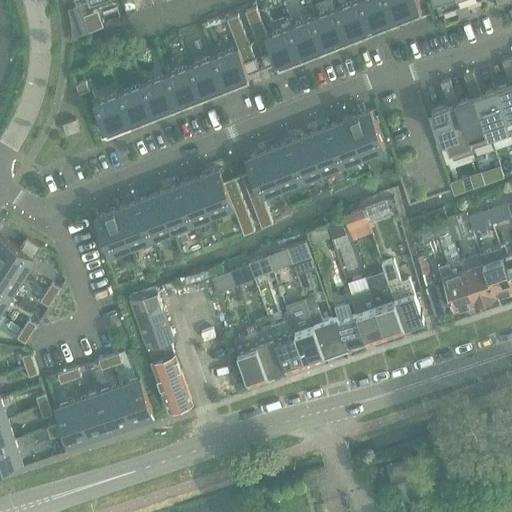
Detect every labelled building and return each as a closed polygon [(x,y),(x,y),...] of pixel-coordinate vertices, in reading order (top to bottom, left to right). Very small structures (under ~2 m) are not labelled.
[(347,30),(350,38),(374,28),(371,20),(362,0),(355,0),(338,7),(347,30)] [(362,0),(371,20),(374,28),(397,19),(394,11),(389,0),(362,0)] [(389,0),(394,11),(397,19),(422,10),(419,2),(418,0),(389,0)] [(468,7),(465,0),(463,0),(460,1),(459,0),(436,0),(440,8),(455,3),(457,10),(468,7)] [(89,30),(80,4),(68,8),(69,11),(69,15),(70,19),(71,23),(71,26),(72,30),(72,36),(89,30)] [(245,11),(248,20),(259,16),(256,6),(245,11)] [(323,39),(326,47),(350,38),(347,30),(338,7),(314,16),(323,39)] [(457,10),(460,18),(465,16),(470,15),(470,14),(468,7),(457,10)] [(227,18),(230,27),(241,23),(238,13),(227,18)] [(248,20),(252,29),(263,25),(259,16),(248,20)] [(300,48),(303,56),(326,47),(323,39),(314,16),(291,25),(300,48)] [(230,27),(234,37),(245,32),(241,23),(230,27)] [(252,29),(256,39),(266,34),(263,25),(252,29)] [(267,35),(270,43),(274,52),(263,57),(266,66),(277,62),(279,66),(303,56),(300,48),(291,25),(267,35)] [(234,37),(238,46),(249,41),(245,32),(234,37)] [(256,39),(259,48),(270,43),(267,35),(266,34),(256,39)] [(249,41),(238,46),(241,55),(252,50),(249,41)] [(262,54),(263,57),(274,52),(270,43),(259,48),(262,54)] [(223,78),(226,86),(250,77),(249,74),(260,69),(256,59),(245,64),(241,55),(238,46),(214,55),(223,78)] [(241,55),(245,64),(256,59),(255,57),(252,50),(241,55)] [(199,87),(203,95),(226,86),(223,78),(214,55),(190,64),(199,87)] [(511,58),(511,57),(507,59),(502,60),(502,61),(506,72),(511,69),(511,58)] [(175,96),(179,105),(203,95),(199,87),(190,64),(167,74),(175,96)] [(473,71),(473,70),(468,72),(464,74),(468,85),(477,82),(473,71)] [(152,105),(155,114),(179,105),(175,96),(167,74),(143,83),(152,105)] [(450,79),(450,78),(445,80),(441,82),(448,104),(431,110),(440,137),(444,135),(449,152),(452,151),(454,158),(474,151),(472,146),(472,144),(457,101),(458,101),(450,79)] [(76,84),(79,94),(90,90),(86,80),(76,84)] [(505,114),(495,88),(481,93),(477,82),(468,85),(472,96),(476,95),(485,121),(489,132),(492,139),(511,133),(509,126),(505,114)] [(511,124),(511,82),(510,83),(495,88),(505,114),(509,126),(511,124)] [(128,114),(131,123),(155,114),(152,105),(143,83),(119,92),(128,114)] [(103,123),(107,133),(131,123),(128,114),(119,92),(95,102),(103,123)] [(472,96),(458,101),(457,101),(472,144),(472,146),(492,139),(489,132),(485,121),(476,95),(472,96)] [(370,109),(357,114),(370,109),(384,146),(363,154),(343,162),(323,170),(302,178),(282,186),(262,194),(262,195),(385,146),(370,109)] [(349,118),(363,154),(384,146),(370,109),(357,114),(350,117),(349,118)] [(350,117),(246,157),(251,169),(247,157),(268,149),(288,141),(308,133),(329,125),(349,118),(350,117)] [(329,125),(343,162),(363,154),(349,118),(329,125)] [(63,125),(65,130),(67,134),(79,129),(75,119),(63,124),(63,125)] [(308,133),(323,170),(343,162),(329,125),(308,133)] [(288,141),(302,178),(323,170),(308,133),(288,141)] [(268,149),(282,186),(302,178),(288,141),(268,149)] [(247,157),(251,169),(252,169),(256,178),(259,187),(262,194),(282,186),(268,149),(247,157)] [(219,168),(223,180),(219,168),(115,208),(115,209),(117,208),(137,200),(158,192),(178,184),(198,176),(219,168)] [(198,176),(213,213),(233,205),(230,198),(227,190),(223,180),(219,168),(198,176)] [(241,173),(244,183),(255,178),(256,178),(252,169),(251,169),(241,173)] [(178,184),(192,221),(213,213),(198,176),(178,184)] [(223,180),(227,190),(227,189),(238,185),(234,176),(223,180)] [(244,183),(248,191),(258,187),(259,187),(256,178),(255,178),(244,183)] [(451,182),(454,191),(454,192),(465,189),(461,178),(451,182)] [(158,192),(172,229),(192,221),(178,184),(158,192)] [(227,190),(230,198),(241,194),(238,185),(227,189),(227,190)] [(248,191),(251,200),(262,196),(262,195),(262,194),(259,187),(258,187),(248,191)] [(137,200),(152,237),(172,229),(158,192),(137,200)] [(230,198),(233,205),(233,206),(233,207),(245,203),(241,194),(230,198)] [(251,200),(254,209),(266,204),(262,196),(251,200)] [(391,211),(386,199),(363,208),(367,221),(391,211)] [(122,222),(131,245),(152,237),(137,200),(117,208),(122,222)] [(233,207),(237,216),(248,211),(245,203),(233,207)] [(507,203),(486,210),(491,223),(511,217),(507,203)] [(254,209),(258,217),(269,213),(266,204),(254,209)] [(110,254),(233,206),(233,205),(213,213),(192,221),(172,229),(152,237),(131,245),(110,253),(96,216),(108,211),(95,216),(110,254)] [(363,208),(363,207),(344,214),(353,239),(371,232),(367,221),(363,208)] [(96,216),(110,253),(131,245),(122,222),(117,208),(115,209),(115,208),(108,211),(96,216)] [(471,229),(491,223),(486,210),(467,216),(471,229)] [(237,216),(240,224),(251,220),(248,211),(237,216)] [(258,217),(262,227),(273,222),(269,213),(258,217)] [(455,215),(444,219),(449,233),(452,241),(462,237),(455,215)] [(346,235),(340,218),(327,223),(332,239),(346,235)] [(422,241),(449,233),(444,219),(420,227),(422,241)] [(240,224),(244,234),(255,229),(251,220),(240,224)] [(329,238),(325,225),(310,230),(314,242),(329,238)] [(0,236),(0,261),(22,276),(34,257),(41,246),(27,236),(20,248),(1,236),(0,236)] [(292,262),(311,255),(306,241),(287,247),(292,262)] [(504,244),(499,246),(502,255),(511,284),(511,249),(507,251),(504,244)] [(499,246),(479,252),(482,262),(488,281),(494,296),(511,289),(511,284),(502,255),(499,246)] [(292,262),(287,247),(272,252),(277,267),(292,262)] [(464,258),(460,260),(459,260),(462,269),(474,303),(474,304),(494,297),(494,296),(488,281),(482,262),(479,252),(464,258)] [(269,271),(263,256),(250,261),(255,276),(269,271)] [(453,310),(474,303),(462,269),(459,260),(460,260),(459,257),(438,264),(442,276),(441,276),(453,310)] [(409,277),(401,280),(393,258),(381,262),(384,270),(385,269),(394,296),(402,321),(404,327),(424,321),(413,289),(409,277)] [(0,261),(0,288),(10,294),(22,276),(0,261)] [(254,277),(255,276),(250,261),(248,262),(249,263),(235,268),(241,283),(255,277),(254,277)] [(369,286),(374,302),(383,327),(385,334),(404,327),(402,321),(394,296),(385,269),(384,270),(366,276),(369,286)] [(217,291),(231,286),(225,271),(212,276),(217,291)] [(52,282),(46,291),(54,297),(60,287),(52,282)] [(349,293),(352,303),(353,302),(355,308),(366,340),(385,334),(383,327),(374,302),(369,286),(349,293)] [(0,288),(0,309),(10,294),(0,288)] [(151,289),(131,296),(132,299),(130,299),(147,349),(170,341),(176,339),(159,291),(152,293),(151,289)] [(46,291),(40,301),(48,306),(54,297),(46,291)] [(311,315),(310,315),(313,322),(313,323),(322,348),(324,355),(344,348),(347,347),(336,315),(333,315),(322,319),(314,296),(306,298),(311,315)] [(336,315),(347,347),(366,340),(355,308),(353,302),(352,303),(349,304),(348,302),(333,306),(336,315)] [(305,362),(324,355),(322,348),(313,323),(313,322),(310,315),(309,310),(294,315),(293,312),(289,313),(295,330),(303,355),(305,362)] [(287,320),(271,325),(274,337),(285,368),(305,362),(303,355),(295,330),(289,313),(285,314),(287,320)] [(29,319),(23,328),(31,333),(37,324),(29,319)] [(256,325),(250,327),(256,343),(265,368),(267,375),(285,368),(274,337),(271,325),(258,330),(256,325)] [(249,381),(267,375),(265,368),(256,343),(250,327),(245,329),(247,335),(234,339),(238,349),(246,374),(249,381)] [(23,328),(17,337),(25,343),(31,333),(23,328)] [(175,353),(170,341),(147,349),(152,361),(168,410),(172,409),(175,410),(181,408),(184,405),(192,402),(175,353)] [(22,355),(25,366),(35,363),(31,352),(22,355)] [(119,352),(109,356),(112,365),(122,362),(119,352)] [(109,356),(98,359),(101,369),(112,365),(109,356)] [(25,366),(29,376),(38,373),(35,363),(25,366)] [(78,366),(68,370),(71,379),(81,376),(78,366)] [(68,370),(57,373),(61,383),(71,379),(68,370)] [(140,377),(119,384),(131,422),(153,414),(140,377)] [(119,384),(98,391),(111,429),(131,422),(119,384)] [(98,391),(77,398),(90,436),(111,429),(98,391)] [(36,396),(39,407),(49,403),(45,393),(36,396)] [(503,428),(511,425),(511,422),(504,396),(503,394),(487,399),(488,401),(469,407),(469,408),(478,436),(482,448),(507,440),(503,428)] [(77,398),(56,406),(69,443),(90,436),(77,398)] [(39,407),(43,417),(53,414),(49,403),(39,407)] [(0,419),(0,443),(14,438),(7,417),(0,419)] [(56,424),(46,427),(50,437),(60,434),(56,424)] [(0,467),(22,460),(14,438),(0,443),(0,467)] [(410,456),(387,462),(391,477),(414,471),(410,456)]
